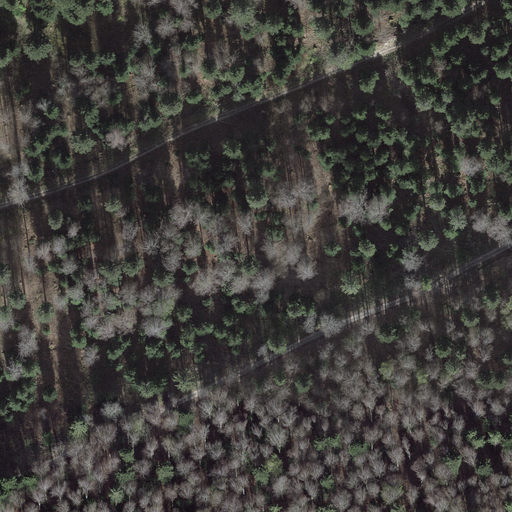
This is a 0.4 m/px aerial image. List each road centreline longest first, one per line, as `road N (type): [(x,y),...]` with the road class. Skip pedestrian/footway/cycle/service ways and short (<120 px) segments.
road 1 (track): [(511,241),(0,489)]
road 2 (track): [(410,39),(186,128),(108,170),(0,207)]
